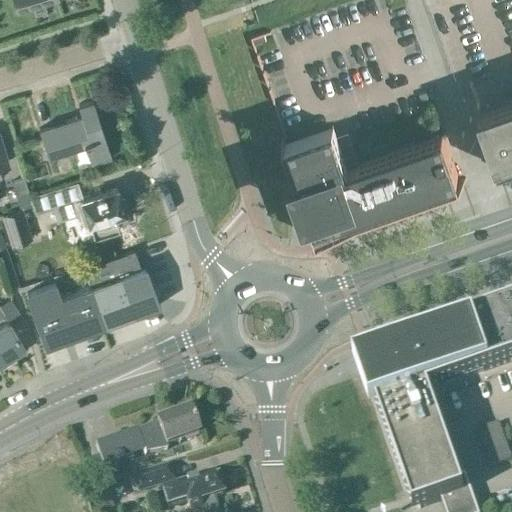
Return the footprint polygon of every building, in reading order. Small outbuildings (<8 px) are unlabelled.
[(55,0),(18,0),(22,10),(55,0)] [(263,34),(251,38),(253,45),(266,40),(263,34)] [(90,163),(110,157),(92,99),(78,104),(81,114),(38,128),(47,155),(84,143),(90,163)] [(511,101),(479,113),(498,169),(511,164),(511,101)] [(283,136),(281,137),(315,233),(466,181),(465,179),(459,181),(443,135),(446,134),(445,132),(347,166),(333,125),(285,142),(283,136)] [(20,208),(32,204),(24,178),(12,182),(20,208)] [(84,210),(88,223),(89,223),(93,238),(119,230),(114,215),(124,212),(123,209),(126,208),(123,197),(120,198),(117,187),(107,190),(106,189),(53,206),(57,218),(84,210)] [(2,216),(11,247),(32,240),(23,210),(2,216)] [(89,286),(103,323),(134,312),(133,308),(147,303),(150,296),(134,252),(138,251),(138,250),(82,265),(89,286)] [(54,282),(26,293),(45,345),(72,335),(103,323),(89,286),(59,296),(54,282)] [(511,306),(359,360),(412,511),(413,511),(441,502),(444,511),(477,511),(465,477),(458,480),(428,393),(511,363),(511,306)] [(0,326),(0,362),(2,365),(15,357),(12,352),(23,346),(8,321),(0,326)] [(198,436),(189,412),(156,424),(158,427),(138,434),(137,431),(95,446),(99,457),(84,463),(94,489),(110,484),(104,465),(143,451),(145,455),(166,451),(166,448),(198,436)] [(498,424),(477,431),(490,469),(511,462),(498,424)] [(213,500),(221,497),(214,474),(174,487),(168,469),(133,479),(137,494),(159,487),(166,508),(185,502),(187,511),(215,511),(215,508),(213,500)]
